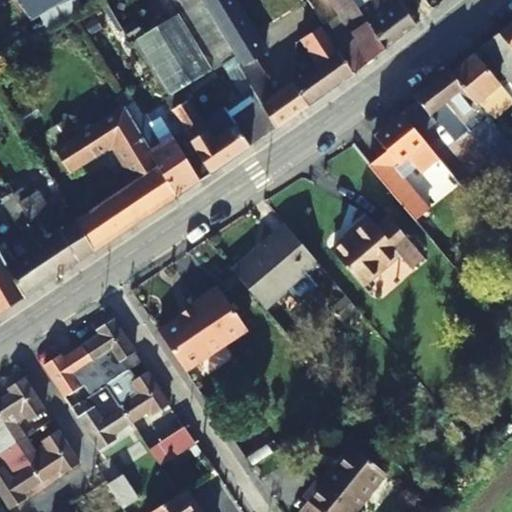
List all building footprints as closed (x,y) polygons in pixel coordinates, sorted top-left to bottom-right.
[(0,0),(0,35),(22,26),(11,0),(0,0)] [(178,0),(184,10),(220,66),(238,95),(252,86),(201,0),(178,0)] [(324,26),(307,0),(291,0),(300,13),(297,15),(309,34),(301,40),(317,66),(276,95),(254,60),(264,54),(232,0),(201,0),(252,86),(276,127),(352,72),(324,26)] [(352,72),(383,48),(351,0),(328,0),(339,17),(324,26),(352,72)] [(351,0),(383,48),(415,24),(398,0),(351,0)] [(220,66),(184,10),(130,42),(164,98),(181,88),(220,66)] [(511,23),(499,34),(511,49),(511,23)] [(511,49),(499,34),(483,47),(511,82),(511,49)] [(511,99),(475,56),(454,74),(493,122),(511,106),(511,99)] [(511,145),(511,144),(493,122),(454,74),(452,71),(416,98),(420,102),(437,124),(453,110),(481,144),(486,140),(499,157),(511,145)] [(210,174),(276,127),(252,86),(238,95),(201,121),(181,88),(164,98),(210,174)] [(117,95),(124,107),(176,197),(199,182),(173,139),(163,144),(127,89),(117,95)] [(437,124),(420,102),(402,116),(420,137),(437,124)] [(176,197),(124,107),(55,150),(69,172),(111,147),(132,182),(76,219),(95,251),(176,197)] [(402,116),(401,115),(375,136),(400,165),(425,144),(420,137),(402,116)] [(403,178),(384,155),(370,166),(406,210),(419,200),(401,180),(403,178)] [(29,223),(12,193),(6,182),(0,186),(0,198),(19,230),(27,225),(29,223)] [(478,207),(460,186),(446,198),(466,222),(480,210),(478,207)] [(95,251),(76,219),(62,228),(37,189),(27,195),(21,188),(12,193),(29,223),(35,218),(67,269),(95,251)] [(57,275),(67,269),(35,218),(29,223),(27,225),(57,275)] [(423,258),(389,219),(378,229),(369,220),(334,252),(362,284),(398,254),(411,268),(423,258)] [(57,275),(27,225),(19,230),(48,281),(57,275)] [(318,264),(287,226),(232,271),(266,310),(288,290),(298,302),(317,286),(306,274),(318,264)] [(0,255),(23,298),(48,281),(19,230),(0,241),(0,255)] [(0,312),(23,298),(0,255),(0,312)] [(248,328),(217,285),(192,302),(197,309),(182,319),(181,317),(158,333),(185,372),(248,328)] [(100,334),(80,348),(105,386),(125,373),(117,361),(132,352),(113,322),(97,331),(100,334)] [(86,378),(96,392),(105,386),(80,348),(63,360),(60,357),(45,367),(65,397),(80,387),(78,384),(86,378)] [(105,386),(129,423),(148,410),(152,414),(167,404),(147,373),(135,382),(128,370),(125,373),(105,386)] [(0,421),(16,445),(26,438),(17,425),(25,418),(28,421),(43,413),(23,382),(8,391),(10,394),(0,401),(0,421)] [(105,386),(96,392),(105,405),(95,412),(93,409),(79,419),(99,449),(114,439),(111,435),(129,423),(105,386)] [(0,440),(7,451),(16,445),(0,421),(0,440)] [(191,442),(183,430),(172,437),(180,450),(191,442)] [(35,452),(26,438),(16,445),(40,482),(59,469),(61,473),(75,464),(57,435),(43,444),(44,446),(35,452)] [(40,482),(16,445),(7,451),(15,464),(6,471),(4,468),(0,471),(0,496),(8,508),(24,497),(22,493),(40,482)] [(345,511),(382,476),(350,445),(316,479),(312,476),(298,490),(318,511),(345,511)] [(198,454),(193,446),(187,451),(192,458),(198,454)] [(160,470),(149,453),(128,466),(139,483),(160,470)] [(140,500),(123,477),(107,486),(123,511),(140,500)] [(202,511),(187,490),(177,496),(152,511),(202,511)]
